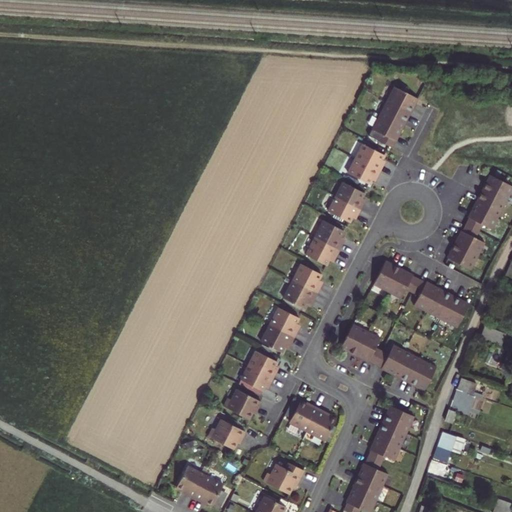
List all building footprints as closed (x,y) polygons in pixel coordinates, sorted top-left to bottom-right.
[(394,87),(386,103),(408,115),(417,99),(394,87)] [(386,103),(378,119),(400,130),(408,115),(386,103)] [(378,119),(372,130),(381,134),(377,141),(390,148),(394,142),(394,141),(400,130),(378,119)] [(365,146),(357,161),(378,172),(382,165),(379,164),(380,160),(383,156),(365,146)] [(375,178),(378,172),(357,161),(350,176),(368,185),(370,180),(372,177),(375,178)] [(511,186),(491,175),(482,191),(505,202),(511,189),(511,186)] [(345,185),(337,199),(359,210),(362,203),(359,202),(360,199),(363,194),(345,185)] [(482,191),(474,206),(497,218),(505,202),(482,191)] [(355,217),(359,210),(337,199),(330,214),(348,223),(350,218),(352,215),(355,217)] [(469,218),(465,224),(479,231),(482,225),(491,230),(497,218),(474,206),(468,218),(469,218)] [(461,231),(455,242),(478,254),(484,243),(475,238),(479,231),(465,224),(462,231),(461,231)] [(324,226),(316,240),(337,251),(341,244),(338,243),(339,240),(342,235),(324,226)] [(334,258),(337,251),(316,240),(309,255),(327,264),(329,259),(331,256),(334,258)] [(447,258),(470,270),(478,254),(455,242),(447,258)] [(385,262),(373,284),(389,293),(401,270),(385,262)] [(301,269),(294,284),(315,295),(318,288),(315,287),(317,283),(319,279),(301,269)] [(401,270),(389,293),(400,298),(405,290),(412,293),(419,280),(412,276),(401,270)] [(425,283),(419,280),(412,293),(418,296),(414,305),(425,311),(437,288),(425,282),(425,283)] [(311,301),(315,295),(294,284),(286,299),(304,308),(307,303),(308,300),(311,301)] [(437,288),(425,311),(441,319),(453,296),(437,288)] [(453,296),(441,319),(457,327),(469,304),(453,296)] [(278,313),(271,328),(292,338),(296,332),(292,330),(294,327),(297,322),(278,313)] [(352,325),(340,348),(356,356),(368,333),(352,325)] [(289,345),(292,338),(271,328),(264,342),(282,352),(284,347),(286,343),(289,345)] [(503,336),(482,328),(478,339),(499,346),(503,336)] [(368,333),(356,356),(368,362),(368,361),(375,365),(381,351),(375,348),(380,339),(368,333)] [(381,351),(375,365),(381,368),(392,374),(404,352),(393,346),(388,355),(381,351)] [(404,352),(392,374),(408,382),(420,360),(404,352)] [(257,354),(250,369),(271,379),(274,373),(271,371),(273,368),(275,363),(257,354)] [(420,360),(408,382),(424,391),(436,368),(420,360)] [(267,386),(271,379),(250,369),(242,383),(260,392),(263,388),(264,384),(267,386)] [(476,386),(461,381),(458,391),(462,392),(473,396),(476,386)] [(455,413),(462,392),(458,391),(455,390),(448,411),(455,413)] [(226,400),(222,408),(247,421),(253,409),(255,410),(259,403),(235,391),(229,402),(226,400)] [(306,432),(318,410),(310,407),(310,408),(304,405),(299,402),(288,423),(306,432)] [(390,407),(382,423),(405,433),(413,417),(390,407)] [(324,442),(335,421),(329,418),(324,415),(324,414),(318,410),(306,432),(324,442)] [(449,429),(455,413),(448,411),(443,427),(449,429)] [(211,430),(206,438),(231,451),(237,439),(239,440),(243,433),(219,421),(214,432),(211,430)] [(382,423),(375,439),(398,449),(405,433),(382,423)] [(456,438),(442,433),(438,447),(452,452),(456,438)] [(370,451),(367,458),(383,465),(386,458),(392,461),(398,449),(375,439),(370,451)] [(448,464),(452,452),(438,447),(434,459),(448,464)] [(364,464),(358,476),(381,486),(387,475),(380,471),(383,465),(367,458),(364,464)] [(266,475),(262,483),(287,496),(293,484),(295,485),(302,472),(288,464),(285,470),(275,466),(270,476),(266,475)] [(185,468),(174,488),(180,491),(185,494),(184,496),(192,499),(203,477),(185,468)] [(358,476),(351,492),(374,502),(381,486),(358,476)] [(203,477),(192,499),(199,503),(199,501),(205,504),(210,507),(221,486),(203,477)] [(346,504),(343,511),(345,511),(358,511),(360,510),(364,511),(369,511),(374,502),(351,492),(346,504)] [(256,511),(282,511),(284,508),(263,498),(256,511)] [(509,511),(511,505),(511,504),(498,499),(493,511),(509,511)] [(432,511),(434,508),(421,503),(417,511),(432,511)]
